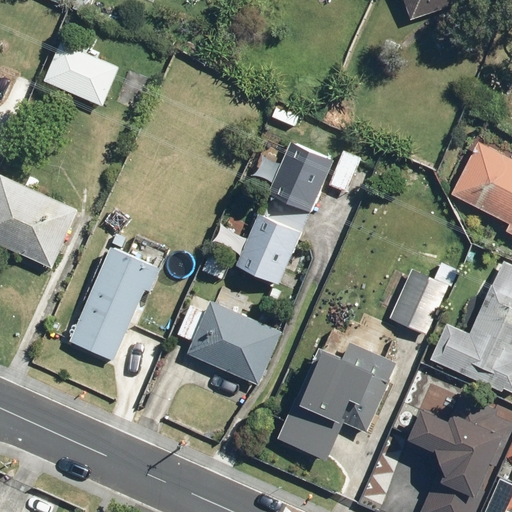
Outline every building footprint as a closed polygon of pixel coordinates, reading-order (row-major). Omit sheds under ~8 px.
[(288,0),(268,0),(263,17),(280,23),(288,0)] [(411,0),(418,18),(471,0),(411,0)] [(70,39),(52,80),(109,104),(127,63),(70,39)] [(511,153),(482,137),(457,194),(511,217),(511,153)] [(343,158),(299,138),(276,190),(317,209),(330,179),(353,189),(367,157),(347,148),(343,158)] [(7,169),(0,186),(0,241),(60,267),(87,204),(7,169)] [(311,228),(267,208),(242,265),(286,284),(311,228)] [(164,259),(123,240),(79,335),(120,354),(164,259)] [(214,252),(206,270),(227,280),(236,262),(214,252)] [(438,280),(418,270),(395,315),(430,333),(464,267),(449,259),(438,280)] [(450,319),(434,358),(511,389),(511,261),(506,259),(477,330),(450,319)] [(195,302),(184,332),(203,339),(198,352),(270,378),(288,325),(217,299),(214,309),(195,302)] [(343,359),(322,350),(283,440),(326,458),(343,420),(367,430),(396,363),(350,343),(343,359)] [(422,412),(411,436),(440,449),(432,468),(441,472),(423,511),(476,511),(511,430),(511,418),(472,401),(464,419),(453,414),(449,424),(422,412)]
